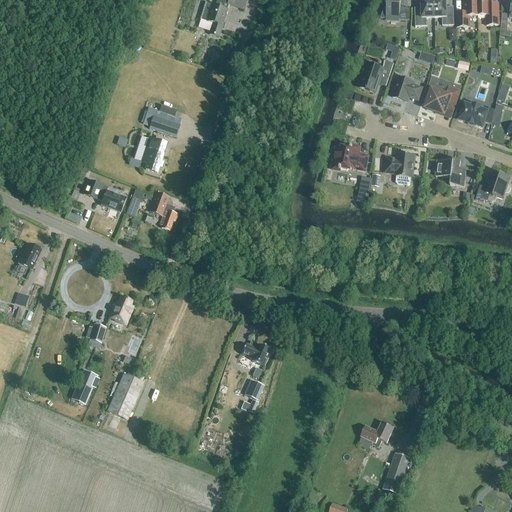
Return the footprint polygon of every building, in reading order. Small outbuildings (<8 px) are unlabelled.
[(229,0),(228,7),(244,12),(247,0),(229,0)] [(409,22),(410,10),(403,9),(401,7),(401,0),(387,0),(387,6),(385,6),(381,19),(381,20),(409,22)] [(434,19),(433,0),(421,0),(422,12),(415,12),(415,28),(427,27),(427,20),(434,19)] [(454,11),(447,11),(446,0),(433,0),(434,19),(442,19),(442,27),(454,27),(454,11)] [(478,17),(477,0),(463,0),(464,15),(457,15),(457,29),(470,29),(470,18),(478,17)] [(491,0),(477,0),(478,17),(486,17),(487,27),(499,27),(499,18),(499,13),(492,13),(491,0)] [(228,12),(211,6),(206,5),(201,21),(213,25),(209,36),(219,39),(228,12)] [(396,62),(400,50),(394,48),(392,54),(390,60),(396,62)] [(432,65),(435,58),(429,56),(427,64),(432,65)] [(386,87),(394,65),(386,62),(383,70),(368,65),(368,67),(364,65),(361,74),(365,75),(360,90),(375,95),(379,85),(386,87)] [(468,73),(470,65),(460,63),(458,71),(468,73)] [(501,71),(492,69),(490,76),(500,78),(501,71)] [(419,102),(423,89),(413,86),(413,84),(399,79),(393,99),(407,104),(408,99),(419,102)] [(507,96),(510,88),(503,86),(500,94),(507,96)] [(450,97),(441,94),(442,90),(435,88),(434,92),(432,91),(425,110),(444,116),(446,110),(454,113),(461,92),(460,92),(459,95),(452,92),(450,97)] [(473,109),(465,106),(460,121),(468,124),(468,125),(474,127),(475,126),(483,129),(485,124),(492,126),(494,115),(495,111),(489,109),(487,114),(480,111),(481,109),(474,107),(473,109)] [(176,140),(182,121),(174,119),(177,112),(161,107),(159,113),(148,110),(143,124),(150,126),(149,132),(176,140)] [(501,117),(503,108),(496,107),(495,111),(494,115),(501,117)] [(144,152),(141,163),(147,165),(145,171),(157,174),(159,168),(162,169),(164,163),(161,163),(162,158),(166,148),(159,146),(154,144),(148,142),(144,152)] [(365,173),(368,158),(359,156),(361,144),(360,144),(359,150),(344,147),(343,150),(336,149),(335,154),(333,155),(332,159),(334,161),(332,170),(348,173),(349,169),(365,173)] [(411,180),(414,157),(399,155),(399,161),(387,160),(385,174),(397,176),(397,178),(396,184),(397,186),(408,187),(410,186),(411,180)] [(464,189),(466,171),(460,170),(460,163),(453,162),(453,164),(438,162),(436,178),(451,180),(450,187),(464,189)] [(511,189),(510,187),(508,186),(511,179),(501,175),(500,177),(493,174),(488,189),(480,187),(475,201),(484,204),(485,201),(492,204),(496,202),(497,199),(503,201),(505,194),(507,195),(510,193),(511,189)] [(379,189),(381,177),(373,176),(371,188),(379,189)] [(120,214),(125,199),(107,192),(108,189),(88,182),(83,196),(102,203),(101,207),(120,214)] [(361,187),(358,204),(366,205),(370,188),(361,187)] [(143,195),(135,192),(125,216),(133,219),(143,195)] [(162,218),(159,226),(162,227),(161,229),(169,232),(173,222),(175,223),(178,216),(173,214),(175,209),(166,206),(168,199),(156,195),(149,213),(162,218)] [(133,221),(131,228),(135,229),(136,225),(139,227),(140,224),(133,221)] [(28,246),(19,265),(31,271),(41,252),(28,246)] [(25,308),(28,298),(18,295),(14,304),(25,308)] [(125,326),(133,308),(130,307),(131,303),(121,299),(118,305),(116,304),(109,318),(116,321),(115,322),(125,326)] [(20,317),(22,311),(12,307),(8,317),(12,318),(14,314),(20,317)] [(101,345),(105,329),(94,326),(89,341),(101,345)] [(258,347),(250,344),(249,347),(246,346),(241,356),(252,360),(252,362),(264,368),(271,352),(258,346),(258,347)] [(262,370),(257,368),(253,377),(258,379),(262,370)] [(127,422),(144,385),(123,376),(106,413),(127,422)] [(85,379),(75,407),(89,412),(99,385),(85,379)] [(258,402),(264,388),(255,384),(249,399),(258,402)] [(244,418),(250,405),(243,402),(238,415),(244,418)] [(253,415),(258,404),(252,402),(248,413),(253,415)] [(387,445),(394,430),(382,424),(378,434),(366,428),(361,438),(374,444),(372,446),(379,449),(382,442),(387,445)] [(399,497),(411,460),(395,455),(383,492),(399,497)]
